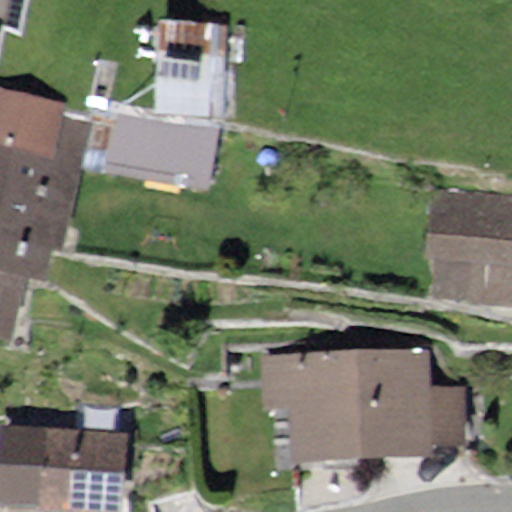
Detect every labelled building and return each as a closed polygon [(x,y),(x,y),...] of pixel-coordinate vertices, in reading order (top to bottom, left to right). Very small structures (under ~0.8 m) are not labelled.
[(0,330),(5,331),(18,266),(56,274),(89,115),(0,96),(0,330)] [(138,136),(132,188),(231,199),(237,147),(138,136)] [(511,223),(465,220),(459,313),(511,316),(511,223)] [(437,369),(280,374),(281,416),(311,415),(313,473),(440,470),(437,369)] [(132,511),(137,451),(29,444),(24,511),(132,511)]
